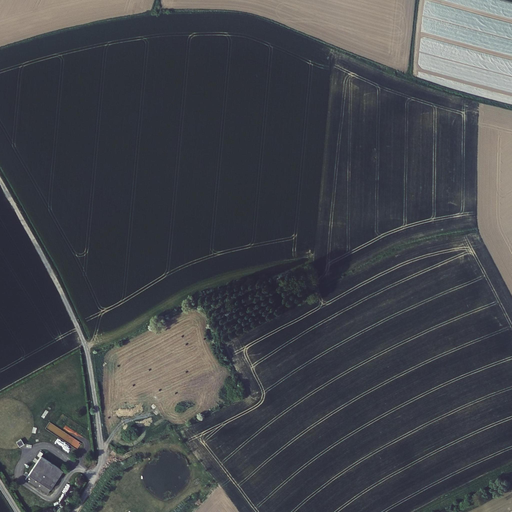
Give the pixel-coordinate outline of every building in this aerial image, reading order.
[(181,418),(192,409),(188,405),(177,413),(181,418)] [(49,422),(45,429),(58,438),(63,430),(49,422)] [(81,442),(63,430),(58,438),(77,450),(81,442)] [(40,458),(25,480),(49,495),(64,471),(41,456),(43,453),(40,452),(37,456),(40,458)] [(134,464),(117,479),(138,503),(155,488),(134,464)] [(145,511),(161,511),(193,478),(182,468),(143,510),(145,511)]
